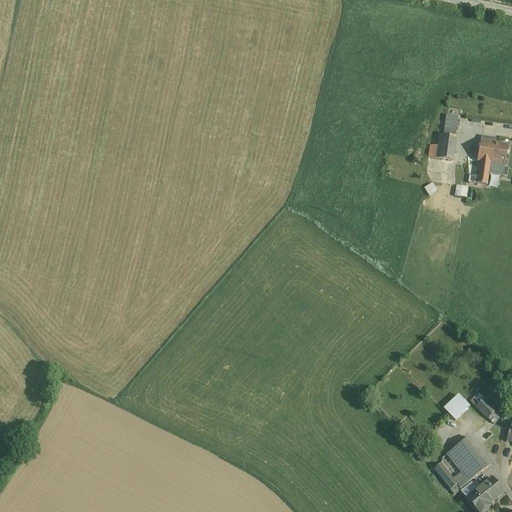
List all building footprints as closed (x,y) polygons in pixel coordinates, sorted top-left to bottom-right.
[(457,118),(447,116),(444,137),(455,138),(457,118)] [(444,137),(439,136),(438,147),(436,160),(452,162),(455,138),(444,137)] [(497,139),(491,139),(490,143),(481,142),(477,162),(480,162),(478,177),(477,185),(487,186),(489,175),(503,177),(508,145),(496,144),(497,139)] [(438,147),(430,146),(429,159),(436,160),(438,147)] [(478,177),(469,176),(468,184),(477,185),(478,177)] [(434,184),(424,189),(429,198),(439,192),(434,184)] [(456,187),(455,198),(466,199),(468,188),(456,187)] [(459,393),(442,410),(448,416),(456,424),(473,408),(464,398),(459,393)] [(496,411),(479,395),(476,398),(471,403),(488,420),(496,411)] [(496,412),(488,420),(494,425),(502,417),(496,412)] [(490,466),(468,438),(446,455),(447,456),(461,473),(468,483),(490,466)] [(453,480),(441,464),(434,470),(454,496),(458,492),(460,490),(457,486),(457,485),(453,480)] [(461,473),(453,480),(457,485),(457,486),(460,490),(468,483),(461,473)] [(477,490),(472,484),(472,483),(461,492),(466,499),(476,511),(486,511),(491,509),(489,506),(501,497),(503,494),(492,479),(477,490)]
